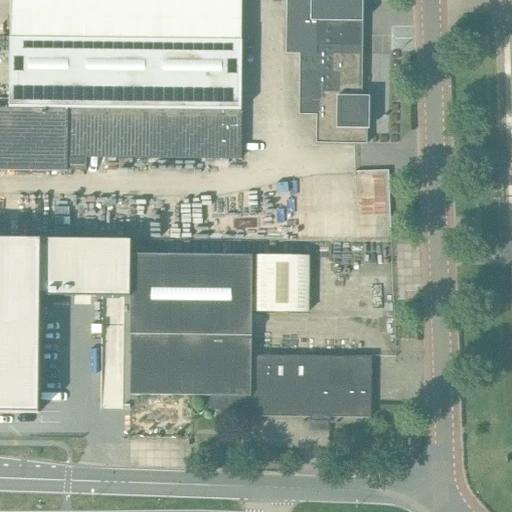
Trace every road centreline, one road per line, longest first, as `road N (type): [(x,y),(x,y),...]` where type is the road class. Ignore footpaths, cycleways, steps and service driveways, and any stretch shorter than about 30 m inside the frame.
road 1 (unclassified): [(445,493),(432,0)]
road 2 (unclassified): [(445,493),(0,477)]
